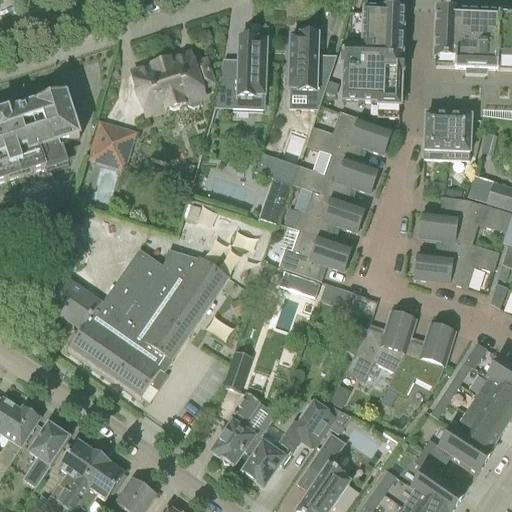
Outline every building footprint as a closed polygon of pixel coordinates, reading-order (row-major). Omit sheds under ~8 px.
[(435,16),(403,14),(403,12),(380,11),(380,13),(362,13),(361,50),(341,49),(340,67),(342,67),(341,105),(376,107),(376,109),(425,111),(422,164),(468,166),(470,120),(511,126),(511,16),(497,16),(497,18),(458,17),(458,15),(435,14),(435,16)] [(307,96),(307,114),(317,114),(330,76),(332,70),(316,69),(317,39),(314,39),(314,35),(302,35),(301,38),(299,38),(299,40),(289,40),(288,93),(297,93),(297,95),(307,96)] [(224,84),(223,109),(263,111),(265,45),(256,45),(256,42),(238,42),(237,65),(235,65),(234,84),(224,84)] [(208,88),(211,83),(206,68),(201,65),(191,68),(188,59),(132,77),(146,119),(168,112),(171,114),(179,111),(181,108),(186,106),(187,111),(190,111),(198,109),(200,106),(199,102),(202,101),(199,91),(208,88)] [(79,142),(65,99),(0,120),(0,186),(44,172),(63,166),(59,153),(60,153),(58,149),(79,142)] [(331,139),(311,132),(304,151),(329,159),(330,158),(356,167),(356,166),(361,152),(382,159),(390,135),(338,117),(331,139)] [(87,164),(123,175),(134,137),(98,127),(87,164)] [(495,140),(484,138),(480,158),(491,160),(495,140)] [(260,158),(253,177),(271,183),(291,190),(297,171),(260,158)] [(322,180),(297,171),(291,190),(311,197),(311,196),(342,206),(343,206),(348,191),(369,198),(377,174),(356,166),(356,167),(330,158),(329,159),(322,180)] [(473,180),(466,202),(511,215),(511,194),(492,188),(493,186),(473,180)] [(271,183),(264,204),(284,210),(291,190),(271,183)] [(431,186),(430,198),(442,199),(443,187),(431,186)] [(445,193),(444,201),(459,203),(460,194),(445,193)] [(311,196),(311,197),(304,217),(298,215),(292,234),(298,236),(298,235),(329,245),(334,230),(355,237),(364,213),(343,206),(342,206),(311,196)] [(75,198),(72,209),(83,212),(86,201),(75,198)] [(470,251),(471,250),(477,229),(504,238),(506,231),(510,219),(465,205),(440,202),(439,204),(445,204),(443,220),(421,217),(418,243),(440,245),(458,247),(470,251)] [(70,211),(66,223),(81,228),(85,215),(70,211)] [(298,235),(298,236),(291,256),(285,254),(279,273),(315,285),(321,269),(342,276),(350,252),(329,245),(298,235)] [(440,245),(438,261),(416,258),(413,284),(447,288),(466,294),(473,271),(492,277),(498,258),(471,250),(470,251),(458,247),(440,245)] [(100,307),(51,273),(32,300),(80,333),(67,352),(139,402),(158,374),(163,377),(171,365),(170,364),(227,283),(198,263),(197,265),(166,255),(161,271),(137,254),(100,307)] [(327,286),(321,302),(361,316),(367,301),(327,286)] [(492,300),(491,301),(489,308),(499,313),(501,304),(492,300)] [(383,338),(366,333),(344,376),(363,386),(373,367),(393,377),(394,378),(402,362),(407,346),(414,325),(389,317),(383,338)] [(394,378),(393,377),(386,392),(387,392),(396,397),(404,401),(414,383),(433,393),(440,380),(454,337),(429,329),(422,351),(407,346),(402,362),(394,378)] [(469,371),(473,374),(485,354),(475,347),(462,367),(469,371)] [(235,356),(222,392),(237,397),(250,361),(249,361),(246,360),(236,356),(235,356)] [(511,370),(499,362),(485,383),(487,384),(487,383),(492,386),(511,399),(511,370)] [(469,371),(462,367),(455,378),(462,382),(469,371)] [(487,384),(476,400),(510,422),(511,419),(511,399),(492,386),(487,383),(487,384)] [(451,384),(440,401),(447,406),(458,388),(451,384)] [(338,390),(329,407),(341,413),(350,396),(338,390)] [(387,392),(380,406),(390,411),(396,397),(387,392)] [(227,433),(211,456),(221,463),(223,468),(225,469),(229,469),(232,470),(242,455),(244,457),(247,459),(256,445),(257,444),(266,432),(275,418),(257,406),(246,399),(223,431),(227,433)] [(476,400),(465,417),(499,440),(510,422),(476,400)] [(447,406),(440,401),(433,412),(440,416),(447,406)] [(2,403),(0,406),(0,439),(8,445),(0,457),(0,481),(39,422),(22,411),(20,415),(2,403)] [(262,448),(242,477),(262,491),(278,469),(281,471),(299,444),(312,453),(326,433),(334,422),(309,405),(274,456),(262,448)] [(465,417),(454,435),(488,457),(489,456),(499,440),(465,417)] [(334,422),(326,433),(338,441),(350,423),(339,418),(336,423),(334,422)] [(22,485),(34,493),(68,442),(47,428),(28,457),(36,462),(22,485)] [(428,444),(420,456),(443,471),(450,460),(477,478),(490,457),(489,456),(488,457),(454,435),(450,432),(438,451),(428,444)] [(330,511),(348,486),(341,481),(342,479),(328,470),(343,448),(330,440),(309,470),(321,478),(297,511),(330,511)] [(57,472),(66,478),(42,511),(64,511),(100,461),(76,444),(57,472)] [(423,474),(410,493),(413,496),(414,495),(438,511),(453,511),(462,499),(436,481),(443,471),(420,456),(413,467),(423,474)] [(100,461),(64,511),(80,511),(85,506),(82,504),(89,494),(104,505),(123,477),(100,461)] [(386,495),(395,482),(386,475),(377,488),(386,495)] [(120,511),(145,511),(155,498),(131,482),(114,508),(120,511)] [(402,511),(438,511),(414,495),(413,496),(402,511)] [(366,511),(374,511),(381,503),(372,497),(363,509),(366,511)]
